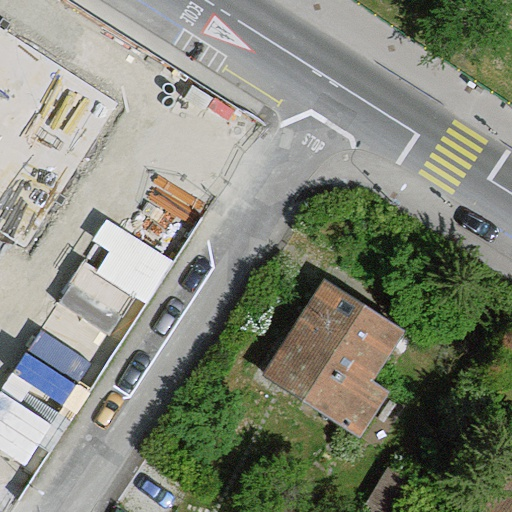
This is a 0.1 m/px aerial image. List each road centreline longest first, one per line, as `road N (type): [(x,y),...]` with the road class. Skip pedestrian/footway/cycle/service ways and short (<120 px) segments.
road 1 (residential): [(76,511),(345,89)]
road 2 (tertiary): [(345,89),(511,194)]
road 3 (tertiary): [(208,0),(345,89)]
